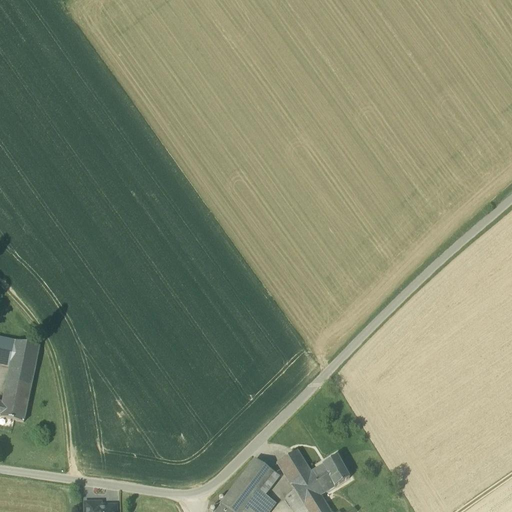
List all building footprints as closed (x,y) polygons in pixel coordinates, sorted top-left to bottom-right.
[(0,366),(10,368),(15,343),(0,339),(0,366)] [(10,368),(2,404),(0,415),(0,418),(23,424),(39,347),(15,343),(10,368)] [(329,511),(320,497),(323,495),(310,473),(297,452),(277,464),(294,492),(306,511),(329,511)] [(349,479),(336,458),(322,466),(335,488),(349,479)] [(255,461),(221,506),(229,511),(243,511),(245,510),(258,494),(273,474),(255,461)] [(322,466),(310,473),(323,495),(335,488),(322,466)] [(306,511),(294,492),(286,497),(285,500),(292,511),(306,511)] [(268,511),(274,505),(258,494),(245,510),(246,511),(268,511)]
